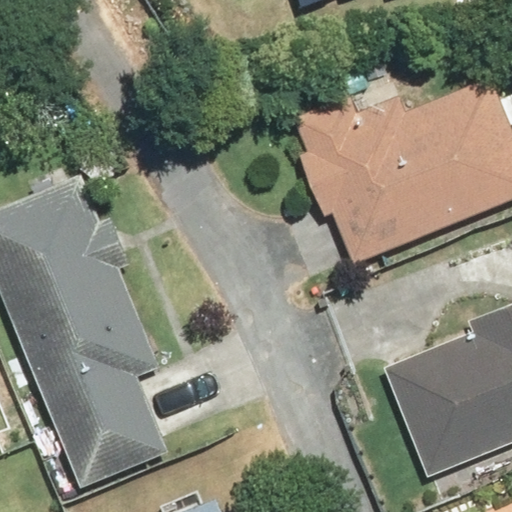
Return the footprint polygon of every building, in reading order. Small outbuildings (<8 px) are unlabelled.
[(368,0),(344,0),(348,8),(368,0)] [(331,219),(349,268),(511,208),(511,129),(494,81),(401,114),(395,98),(355,112),(349,96),(293,116),(307,151),(295,155),(320,223),(331,219)] [(89,179),(0,214),(0,269),(91,492),(177,457),(145,380),(168,371),(128,275),(141,270),(119,215),(106,220),(89,179)] [(381,368),(424,478),(511,443),(511,300),(470,318),(475,331),(381,368)] [(232,511),(229,503),(206,511),(232,511)]
